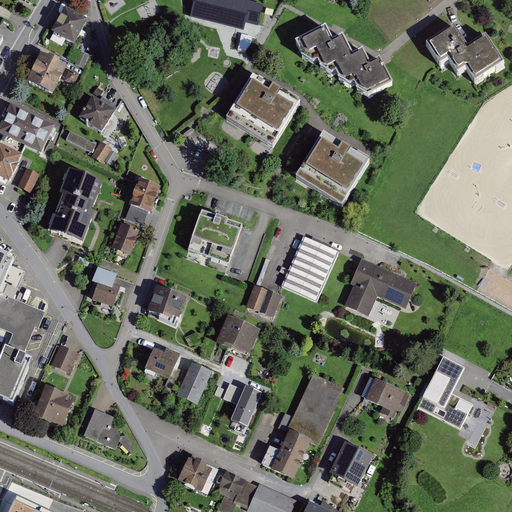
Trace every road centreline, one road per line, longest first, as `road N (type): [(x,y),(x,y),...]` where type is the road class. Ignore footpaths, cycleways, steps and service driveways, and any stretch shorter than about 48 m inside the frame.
road 1 (residential): [(145,442),(169,437),(288,492),(310,493),(366,375)]
road 2 (residential): [(89,0),(115,77),(178,180)]
road 3 (residential): [(178,180),(114,355),(102,364)]
road 4 (residential): [(0,215),(102,364)]
road 5 (residential): [(178,180),(345,239)]
road 6 (residential): [(0,423),(143,483),(160,481)]
